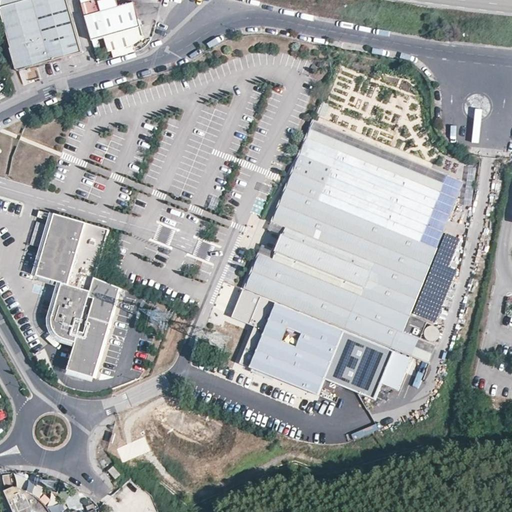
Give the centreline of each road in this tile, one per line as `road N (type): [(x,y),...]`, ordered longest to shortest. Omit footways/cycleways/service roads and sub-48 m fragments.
road 1 (unclassified): [(511,58),(277,18),(236,19),(180,49),(0,113)]
road 2 (unknown): [(214,297),(361,356),(321,424)]
